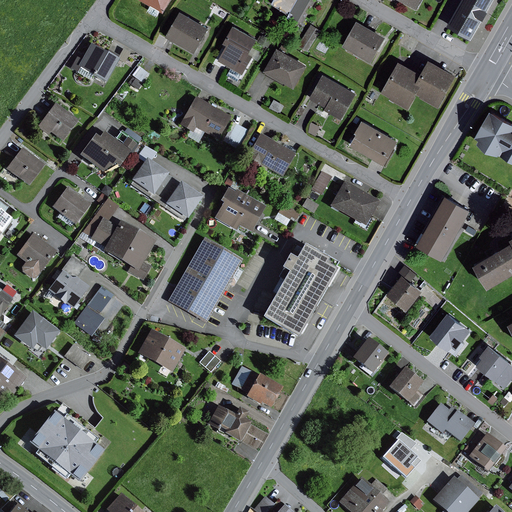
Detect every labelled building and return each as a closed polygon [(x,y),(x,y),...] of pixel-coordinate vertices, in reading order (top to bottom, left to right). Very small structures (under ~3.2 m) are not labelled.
[(141,0),(151,6),(149,9),(150,12),(156,15),(158,15),(161,11),(164,13),(171,0),(141,0)] [(316,0),(267,0),(267,2),(290,14),(288,16),(292,18),(293,16),(304,22),(316,0)] [(396,0),(399,1),(399,0),(401,0),(418,9),(422,0),(396,0)] [(462,0),(449,25),(460,31),(459,33),(472,41),(494,0),(462,0)] [(181,11),(166,37),(195,53),(210,28),(181,11)] [(357,20),(343,46),(372,62),(386,36),(357,20)] [(321,30),(311,24),(298,45),(307,51),(321,30)] [(258,39),(234,25),(224,43),(227,45),(219,61),(232,68),(228,75),(238,81),(242,74),(243,75),(254,57),(250,54),(258,39)] [(273,40),(262,35),(259,42),(269,47),(273,40)] [(77,57),(70,69),(77,73),(80,68),(107,82),(120,60),(118,59),(91,43),(82,60),(77,57)] [(118,59),(120,60),(125,63),(131,52),(124,48),(118,59)] [(308,65),(278,48),(265,71),(267,72),(286,83),(295,88),(308,65)] [(457,74),(430,59),(423,73),(400,60),(382,92),(409,108),(418,93),(439,105),(457,74)] [(141,66),(134,75),(144,82),(151,74),(141,66)] [(286,83),(267,72),(265,75),(285,86),(286,83)] [(324,74),(310,98),(326,107),(325,109),(342,119),(357,93),(324,74)] [(196,97),(180,125),(190,131),(193,133),(196,128),(204,133),(218,141),(231,117),(196,97)] [(285,105),(274,99),(270,107),(280,113),(285,105)] [(55,104),(38,128),(48,136),(50,133),(63,142),(78,120),(55,104)] [(305,109),(301,106),(297,112),(302,115),(305,109)] [(511,121),(493,110),(478,136),(482,138),(480,141),(489,149),(501,153),(501,152),(511,158),(511,121)] [(399,140),(363,120),(356,132),(358,133),(351,146),(379,161),(386,165),(399,140)] [(321,127),(312,122),(310,124),(309,132),(316,136),(321,127)] [(248,131),(233,123),(223,142),(238,149),(248,131)] [(127,128),(124,133),(138,143),(141,139),(127,128)] [(193,133),(190,131),(186,137),(198,144),(204,133),(196,128),(193,133)] [(95,135),(80,155),(103,173),(115,164),(119,167),(129,154),(131,156),(139,144),(138,143),(124,133),(121,131),(115,140),(104,132),(100,138),(95,135)] [(260,134),(244,163),(258,171),(261,165),(282,177),(295,154),(260,134)] [(145,146),(137,158),(144,162),(146,159),(151,162),(157,153),(145,146)] [(22,148),(6,169),(29,186),(45,165),(22,148)] [(151,162),(146,159),(144,162),(131,181),(133,182),(153,196),(154,194),(160,198),(174,179),(167,175),(168,174),(151,162)] [(332,178),(321,172),(311,190),(321,196),(332,178)] [(203,197),(181,182),(180,183),(174,179),(160,198),(167,202),(166,204),(186,218),(187,219),(203,197)] [(153,196),(133,182),(131,185),(184,221),(186,218),(166,204),(167,202),(160,198),(154,194),(153,196)] [(379,202),(344,182),(330,207),(365,226),(379,202)] [(105,186),(100,192),(108,197),(112,190),(105,186)] [(67,187),(52,207),(76,225),(91,204),(67,187)] [(223,204),(214,219),(236,232),(239,227),(250,234),(266,207),(236,191),(235,193),(227,189),(220,202),(223,204)] [(97,201),(101,205),(107,197),(102,194),(97,201)] [(448,194),(419,244),(444,259),(473,208),(448,194)] [(119,206),(108,199),(95,216),(101,220),(102,218),(108,221),(119,206)] [(319,206),(307,199),(302,207),(314,214),(319,206)] [(0,200),(0,210),(10,218),(15,212),(0,200)] [(300,214),(283,204),(274,219),(286,226),(291,217),(296,220),(300,214)] [(0,210),(0,231),(2,233),(12,219),(10,218),(0,210)] [(101,220),(95,216),(82,233),(92,238),(101,220)] [(108,221),(102,218),(101,220),(92,238),(91,240),(105,248),(103,252),(130,267),(138,272),(143,262),(155,241),(120,221),(117,226),(108,221)] [(92,238),(82,233),(79,238),(103,252),(105,248),(91,240),(92,238)] [(25,263),(22,268),(22,272),(31,279),(36,278),(56,252),(33,234),(16,256),(25,263)] [(204,238),(167,302),(206,324),(233,277),(238,268),(242,260),(204,238)] [(511,242),(476,264),(490,287),(511,274),(511,242)] [(276,294),(262,318),(298,338),(301,334),(306,324),(313,312),(327,287),(336,270),(334,269),(336,266),(337,264),(336,263),(308,248),(303,245),(296,259),(289,255),(281,269),(283,270),(278,278),(280,280),(283,281),(276,294)] [(309,245),(308,248),(336,263),(337,261),(309,245)] [(62,272),(48,291),(55,296),(54,297),(65,305),(66,304),(73,309),(89,287),(77,278),(86,267),(72,256),(61,271),(62,272)] [(151,267),(143,262),(138,272),(130,267),(127,273),(143,281),(151,267)] [(403,274),(412,281),(417,274),(405,265),(400,272),(403,274)] [(340,268),(336,266),(334,269),(336,270),(327,287),(328,288),(340,268)] [(243,272),(238,268),(233,277),(238,280),(243,272)] [(397,282),(388,293),(409,309),(424,290),(412,281),(403,274),(400,278),(398,276),(395,280),(397,282)] [(283,281),(280,280),(273,292),(276,294),(283,281)] [(0,290),(0,316),(13,300),(12,299),(16,293),(6,286),(2,292),(0,290)] [(101,287),(87,306),(99,315),(113,296),(101,287)] [(314,312),(328,288),(327,287),(313,312),(314,312)] [(87,306),(73,324),(91,337),(105,319),(99,315),(87,306)] [(449,307),(428,332),(455,355),(463,346),(457,341),(470,325),(449,307)] [(32,312),(13,336),(32,351),(33,349),(36,344),(42,348),(45,351),(48,347),(59,332),(32,312)] [(151,330),(138,354),(172,373),(185,349),(151,330)] [(368,338),(352,358),(372,374),(388,354),(368,338)] [(36,344),(33,349),(38,352),(42,348),(36,344)] [(483,359),(478,365),(506,388),(511,380),(511,361),(490,344),(480,356),(483,359)] [(91,358),(73,345),(64,357),(82,370),(91,358)] [(17,359),(0,346),(0,359),(11,368),(17,359)] [(221,361),(209,351),(199,363),(211,373),(221,361)] [(0,398),(7,390),(19,374),(11,368),(0,359),(0,398)] [(242,366),(232,384),(250,395),(249,398),(261,405),(263,402),(272,407),(283,387),(260,374),(259,376),(242,366)] [(405,367),(389,387),(416,409),(426,397),(417,390),(423,382),(405,367)] [(26,379),(19,374),(7,390),(13,395),(26,379)] [(498,398),(494,394),(488,401),(493,405),(498,398)] [(510,401),(504,397),(501,402),(506,406),(510,401)] [(440,404),(426,422),(442,434),(445,431),(460,442),(474,424),(451,407),(449,410),(440,404)] [(217,406),(207,425),(240,443),(241,441),(250,424),(251,423),(244,420),(248,413),(239,408),(235,415),(217,406)] [(63,419),(54,411),(29,443),(38,450),(70,475),(79,482),(104,451),(95,444),(63,419)] [(66,415),(63,419),(95,444),(98,440),(66,415)] [(480,441),(468,456),(488,472),(506,448),(487,433),(485,436),(482,434),(478,440),(480,441)] [(395,436),(379,455),(408,478),(423,459),(395,436)] [(70,475),(38,450),(34,455),(66,480),(70,475)] [(453,477),(432,501),(443,511),(444,511),(468,511),(479,500),(478,499),(482,494),(461,476),(457,480),(453,477)] [(361,478),(338,502),(349,511),(381,511),(390,503),(361,478)] [(140,511),(121,494),(106,511),(107,511),(140,511)] [(292,511),(278,499),(274,504),(265,496),(253,510),(255,511),(292,511)] [(422,502),(415,496),(410,502),(419,510),(423,506),(420,504),(422,502)] [(28,511),(17,503),(9,511),(33,511),(32,511),(30,511),(28,511)]
